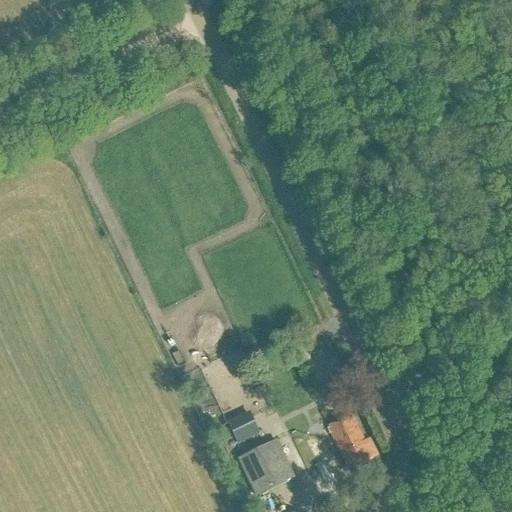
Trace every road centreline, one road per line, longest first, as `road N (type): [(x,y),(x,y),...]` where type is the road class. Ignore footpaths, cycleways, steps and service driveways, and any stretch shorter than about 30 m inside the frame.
road 1 (unclassified): [(373,511),(381,451),(375,406),(171,0)]
road 2 (track): [(0,126),(189,35),(210,0)]
